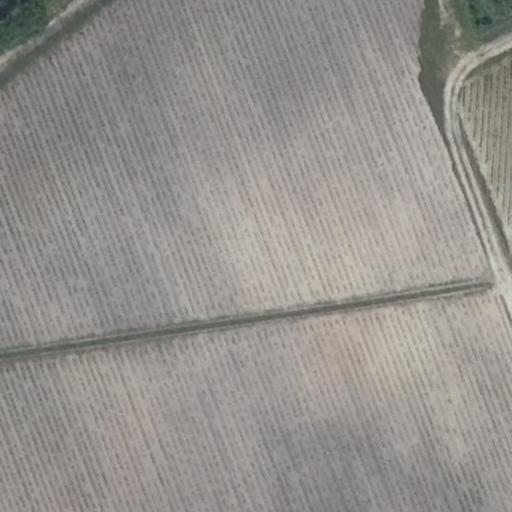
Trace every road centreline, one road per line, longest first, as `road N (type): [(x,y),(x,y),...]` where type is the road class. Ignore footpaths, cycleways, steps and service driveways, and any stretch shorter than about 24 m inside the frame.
road 1 (track): [(0,358),(511,285)]
road 2 (track): [(511,304),(453,135),(450,84),(460,67),(511,39)]
